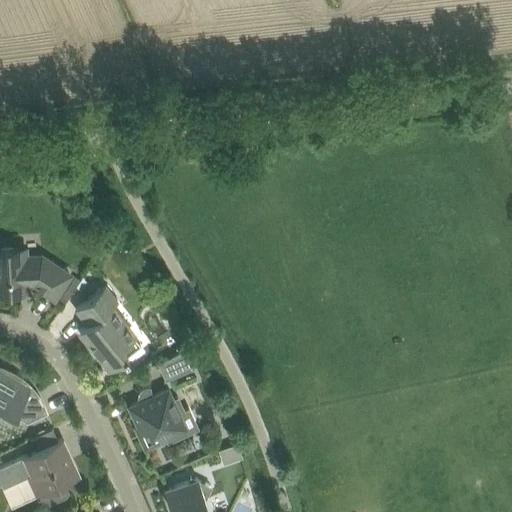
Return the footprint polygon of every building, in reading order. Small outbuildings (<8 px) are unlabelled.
[(26,255),(25,247),(0,248),(0,290),(28,289),(27,284),(33,284),(54,297),(70,273),(41,255),(26,255)] [(110,368),(141,344),(111,306),(118,300),(105,284),(75,308),(87,323),(80,329),(110,368)] [(165,379),(195,365),(186,347),(157,362),(165,379)] [(0,405),(27,421),(47,411),(39,394),(25,378),(6,366),(0,364),(0,405)] [(138,401),(129,405),(138,424),(135,425),(145,448),(165,439),(167,444),(186,435),(182,427),(185,426),(179,412),(184,409),(178,397),(173,399),(168,387),(153,394),(149,385),(147,385),(146,385),(144,386),(142,387),(141,388),(140,389),(139,390),(138,392),(138,394),(137,396),(137,397),(138,399),(138,401)] [(78,475),(61,438),(0,465),(0,480),(3,486),(31,473),(43,499),(44,501),(49,501),(49,502),(64,495),(64,494),(67,490),(66,488),(64,482),(78,475)] [(13,449),(0,453),(0,462),(16,457),(13,449)] [(196,477),(190,475),(188,480),(164,489),(171,510),(173,509),(174,511),(208,511),(203,499),(205,498),(212,485),(199,479),(198,477),(196,477)]
